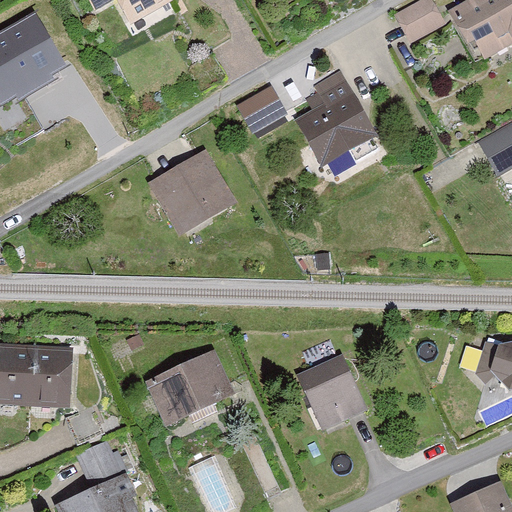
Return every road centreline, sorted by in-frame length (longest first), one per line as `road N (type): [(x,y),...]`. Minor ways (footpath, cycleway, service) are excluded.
road 1 (residential): [(396,0),(0,230)]
road 2 (residential): [(511,439),(351,511)]
